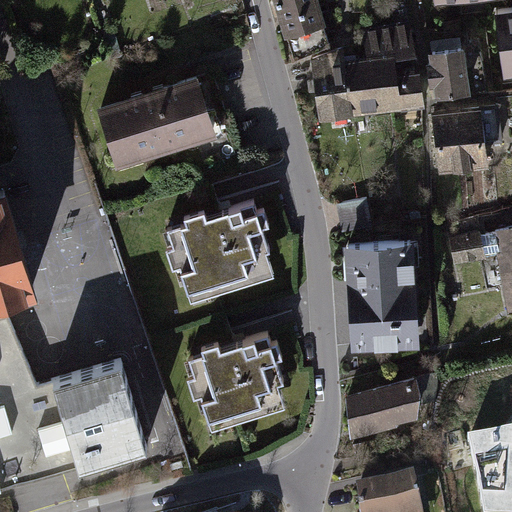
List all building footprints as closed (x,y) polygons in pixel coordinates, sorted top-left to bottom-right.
[(278,0),(287,35),(290,35),(297,58),(332,44),(325,23),(327,21),(321,0),(278,0)] [(345,44),(314,55),(323,118),(426,105),(413,17),(362,27),(368,54),(347,56),(345,44)] [(511,17),(497,20),(508,82),(511,81),(511,17)] [(467,39),(430,41),(434,90),(470,88),(467,39)] [(198,70),(102,101),(122,162),(218,130),(198,70)] [(485,104),(436,106),(440,170),(489,168),(485,104)] [(10,182),(0,184),(0,296),(41,284),(10,182)] [(252,199),(167,225),(191,303),(277,276),(252,199)] [(511,225),(492,229),(507,312),(511,311),(511,225)] [(421,237),(348,239),(349,281),(337,281),(338,345),(423,343),(421,237)] [(36,382),(14,310),(0,314),(0,489),(146,446),(119,357),(36,382)] [(268,329),(191,354),(215,427),(292,403),(268,329)] [(416,377),(348,393),(357,432),(426,416),(416,377)] [(511,511),(511,433),(468,441),(481,511),(511,511)] [(425,511),(418,476),(357,489),(361,511),(425,511)]
